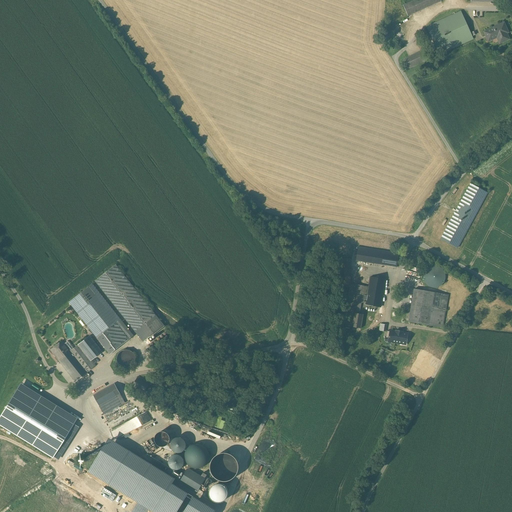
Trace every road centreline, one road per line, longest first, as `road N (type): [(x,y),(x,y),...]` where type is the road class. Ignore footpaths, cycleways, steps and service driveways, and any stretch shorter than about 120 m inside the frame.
road 1 (unclassified): [(0,271),(26,311),(48,371),(66,385),(290,341)]
road 2 (unclassified): [(309,220),(244,195),(101,0)]
road 3 (track): [(220,511),(277,390),(285,344)]
road 4 (unclassified): [(413,240),(464,171),(511,134)]
road 5 (unclassified): [(290,341),(423,396)]
road 6 (unclassified): [(423,396),(487,280)]
road 7 (unclassified): [(363,511),(423,396)]
road 8 (unclassified): [(309,220),(290,341)]
